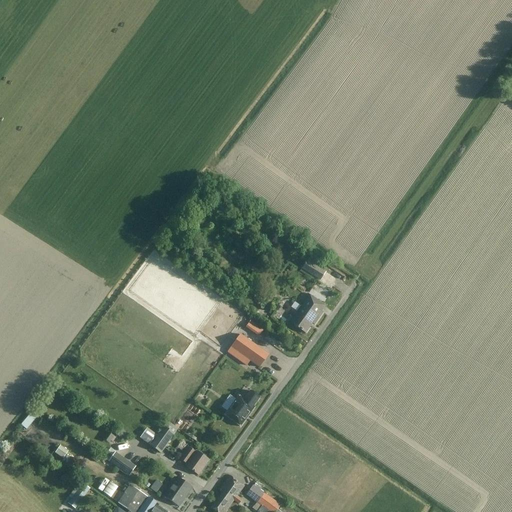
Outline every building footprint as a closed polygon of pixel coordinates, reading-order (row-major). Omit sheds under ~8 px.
[(325,272),(323,271),(307,261),(306,260),(301,269),(320,280),(325,272)] [(312,323),(314,325),(323,312),(321,311),(325,306),(308,294),(299,305),(301,306),(289,322),(305,333),(312,323)] [(237,337),(228,350),(256,370),(265,356),(237,337)] [(287,355),(296,359),(299,353),(291,348),(287,355)] [(259,398),(250,391),(243,400),(238,396),(224,415),(240,427),(254,408),(253,407),(259,398)] [(38,416),(33,411),(21,425),(26,429),(38,416)] [(149,445),(160,453),(177,431),(165,422),(149,445)] [(111,441),(112,442),(116,437),(107,431),(102,438),(109,443),(111,441)] [(63,458),(68,451),(60,445),(55,453),(63,458)] [(188,447),(188,448),(180,459),(187,464),(186,466),(198,475),(208,460),(196,451),(195,452),(188,447)] [(103,458),(128,476),(135,466),(110,448),(103,458)] [(179,507),(190,490),(193,487),(178,476),(164,496),(179,507)] [(238,504),(241,499),(236,496),(244,486),(229,476),(219,490),(220,491),(216,497),(218,498),(210,508),(216,511),(224,511),(233,500),(238,504)] [(158,479),(152,488),(159,492),(165,484),(158,479)] [(111,497),(117,487),(110,482),(107,486),(103,492),(110,498),(111,497)] [(83,483),(67,503),(75,509),(90,488),(83,483)] [(261,488),(255,483),(246,495),(261,506),(257,511),(279,511),(277,510),(280,505),(259,490),(261,488)] [(124,498),(120,504),(131,511),(137,511),(147,498),(130,486),(122,497),(124,498)] [(138,511),(166,511),(156,505),(157,504),(148,498),(138,511)]
